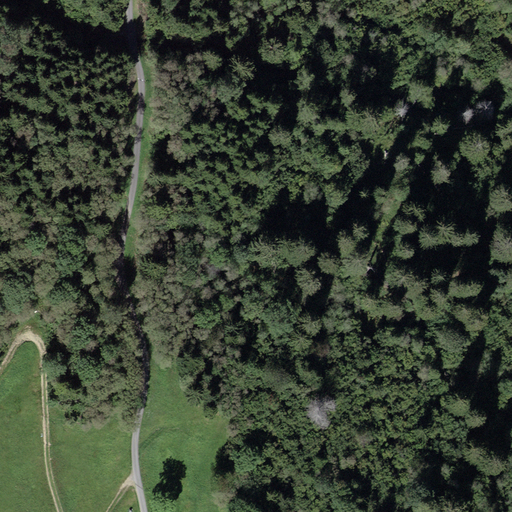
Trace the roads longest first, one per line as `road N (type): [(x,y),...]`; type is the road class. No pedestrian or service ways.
road 1 (track): [(143,511),(134,441),(144,356),(121,269),(141,87),(121,36),(128,0)]
road 2 (track): [(59,511),(47,460),(40,344),(20,338),(0,368)]
